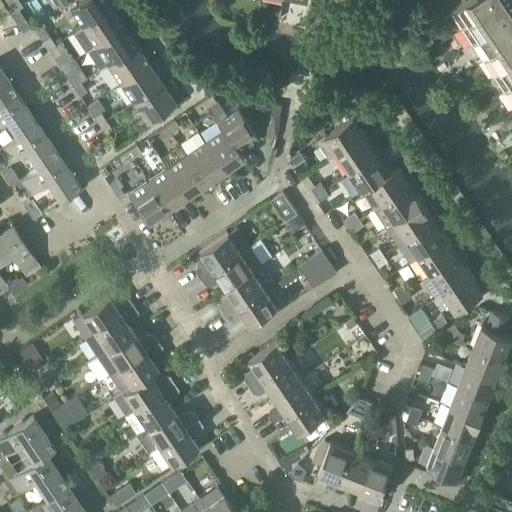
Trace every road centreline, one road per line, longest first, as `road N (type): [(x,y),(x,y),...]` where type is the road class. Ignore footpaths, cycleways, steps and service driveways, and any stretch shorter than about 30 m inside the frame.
road 1 (residential): [(353,264),(281,168),(146,252)]
road 2 (residential): [(109,199),(0,36)]
road 3 (residential): [(394,437),(413,359),(353,264)]
road 4 (residential): [(202,356),(353,264)]
road 5 (residential): [(277,490),(202,356)]
road 6 (residential): [(109,199),(40,243),(11,206)]
